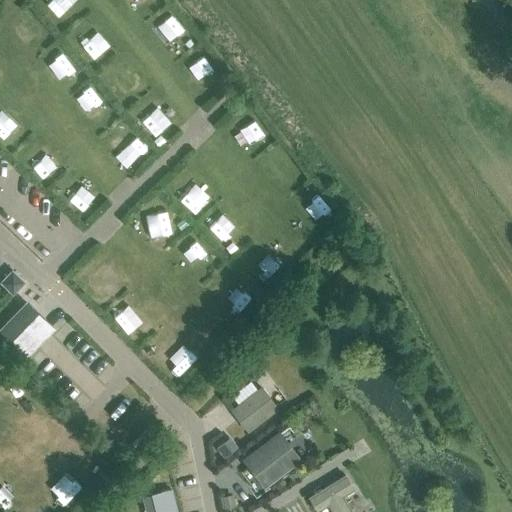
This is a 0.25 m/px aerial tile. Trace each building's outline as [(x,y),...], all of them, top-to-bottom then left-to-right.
[(182,6),(173,13),(185,30),(195,23),(182,6)] [(107,37),(117,35),(113,19),(103,22),(107,37)] [(97,52),(108,46),(96,26),(86,32),(97,52)] [(79,68),(87,52),(63,41),(56,57),(79,68)] [(190,67),(203,83),(224,67),(211,51),(190,67)] [(131,64),(122,69),(131,86),(141,81),(131,64)] [(13,99),(1,113),(18,128),(30,114),(13,99)] [(153,100),(147,108),(163,120),(169,112),(153,100)] [(238,121),(253,135),(263,125),(248,111),(238,121)] [(129,144),(144,137),(136,119),(120,127),(129,144)] [(47,138),(57,154),(75,144),(64,127),(47,138)] [(203,168),(189,184),(200,194),(214,178),(203,168)] [(178,200),(155,201),(156,225),(179,224),(178,200)] [(232,234),(250,218),(233,201),(216,216),(232,234)] [(201,231),(191,244),(205,254),(215,241),(201,231)] [(228,262),(218,274),(232,285),(242,273),(228,262)] [(10,269),(0,278),(0,282),(11,293),(23,281),(10,269)] [(0,330),(26,355),(53,326),(25,300),(0,326),(0,330)] [(134,300),(125,307),(139,324),(148,317),(134,300)] [(179,358),(190,352),(183,339),(172,346),(179,358)] [(88,357),(103,360),(106,346),(90,343),(88,357)] [(231,409),(247,430),(277,407),(261,387),(231,409)] [(278,429),(241,458),(263,487),(300,459),(278,429)] [(89,433),(78,441),(87,454),(98,445),(89,433)] [(215,447),(223,456),(230,451),(222,441),(215,447)] [(353,486),(344,472),(306,495),(315,510),(327,503),(332,511),(348,511),(351,511),(342,493),(353,486)] [(177,511),(171,486),(151,491),(151,493),(155,511),(177,511)]
